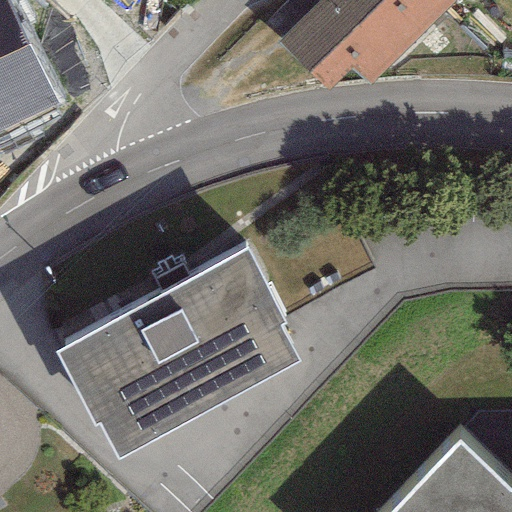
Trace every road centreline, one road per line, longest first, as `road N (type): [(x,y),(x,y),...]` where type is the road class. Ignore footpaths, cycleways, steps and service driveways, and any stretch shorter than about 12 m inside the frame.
road 1 (tertiary): [(511,126),(385,123),(206,149),(133,177),(0,257)]
road 2 (track): [(0,167),(33,144),(115,133)]
